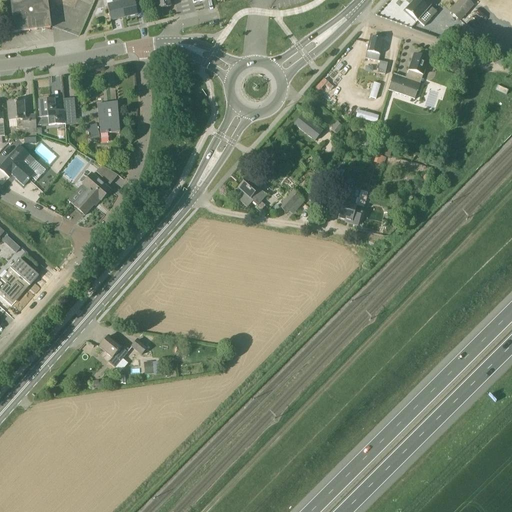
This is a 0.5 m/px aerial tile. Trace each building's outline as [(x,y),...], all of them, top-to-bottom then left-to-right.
[(10,0),(14,33),(50,29),(46,0),(10,0)] [(124,19),(119,0),(105,0),(110,22),(124,19)] [(134,0),(129,1),(128,0),(119,0),(124,19),(137,15),(137,13),(144,11),(141,0),(134,0)] [(154,0),(158,11),(170,8),(170,4),(168,0),(154,0)] [(437,13),(426,3),(422,0),(414,0),(413,2),(412,1),(409,4),(410,5),(405,11),(424,27),(437,13)] [(458,0),(448,12),(459,22),(473,6),(472,5),(475,3),(471,0),(458,0)] [(365,59),(378,62),(379,55),(382,41),(370,38),(367,53),(366,53),(365,59)] [(423,76),(425,69),(428,60),(413,55),(406,79),(393,75),(388,91),(414,100),(422,76),(423,76)] [(387,64),(380,62),(377,74),(385,76),(387,64)] [(502,78),(497,89),(506,93),(511,82),(502,78)] [(39,102),(39,119),(38,119),(39,126),(48,126),(65,125),(66,125),(65,113),(65,111),(54,112),(54,111),(54,101),(39,102)] [(24,116),(24,113),(23,103),(8,104),(9,122),(16,121),(17,130),(23,129),(23,130),(29,130),(35,129),(36,129),(36,127),(35,118),(35,115),(24,116)] [(99,135),(107,134),(120,133),(117,103),(97,105),(99,125),(87,128),(90,140),(99,138),(99,135)] [(66,125),(65,125),(65,126),(68,126),(76,125),(75,113),(65,113),(66,125)] [(294,126),(314,142),(322,132),(301,116),(294,126)] [(336,135),(342,127),(337,123),(331,131),(336,135)] [(29,180),(35,173),(30,168),(35,162),(29,156),(30,156),(19,147),(0,167),(0,170),(9,178),(11,176),(24,187),(29,180)] [(309,155),(314,162),(320,158),(319,157),(323,154),(318,148),(315,151),(314,151),(309,155)] [(376,155),(373,163),(383,166),(386,158),(376,155)] [(118,177),(106,169),(100,176),(110,186),(118,177)] [(110,191),(103,184),(91,174),(81,185),(88,191),(74,207),(84,216),(99,200),(101,202),(110,191)] [(257,180),(253,184),(247,179),(238,189),(245,196),(240,202),(247,208),(252,202),(261,210),(265,206),(261,203),(267,196),(259,189),(263,185),(257,180)] [(357,226),(361,213),(354,211),(355,208),(358,209),(363,192),(346,187),(342,202),(338,219),(352,223),(351,224),(357,226)] [(298,200),(300,198),(292,191),(279,207),(286,213),(298,199),(298,200)] [(7,247),(12,242),(6,237),(1,241),(7,247)] [(29,287),(38,276),(19,259),(11,269),(4,277),(8,282),(0,290),(0,291),(4,295),(3,297),(4,298),(6,296),(11,301),(26,284),(29,287)] [(122,349),(121,348),(108,337),(99,348),(112,358),(108,363),(115,369),(127,353),(122,349)] [(153,371),(153,367),(152,362),(143,363),(145,376),(154,375),(153,371)]
